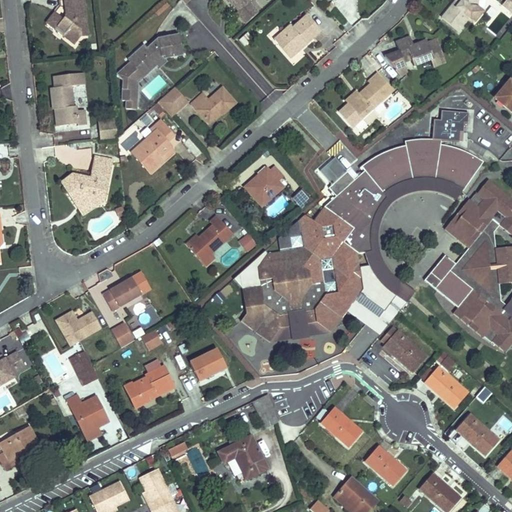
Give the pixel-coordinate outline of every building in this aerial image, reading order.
[(64,0),(66,16),(63,20),(55,13),(47,23),(55,30),(57,28),(65,34),(63,36),(75,45),(81,38),(80,36),(88,35),(84,4),(77,5),(76,0),(64,0)] [(236,13),(246,24),(258,13),(249,2),(251,0),(228,0),(238,11),(236,13)] [(456,8),(453,5),(442,18),(458,31),(468,18),(474,23),(483,12),(477,7),(478,0),(460,0),(462,1),(456,8)] [(478,0),(477,7),(483,12),(485,10),(486,0),(478,0)] [(331,3),(325,7),(330,12),(335,8),(331,3)] [(307,44),(320,31),(306,16),(293,28),(291,25),(278,36),(282,40),(278,44),(290,58),(301,49),(299,46),(305,41),(307,44)] [(342,26),(348,32),(353,27),(347,21),(342,26)] [(55,30),(63,36),(65,34),(57,28),(55,30)] [(164,59),(165,59),(173,57),(173,55),(183,53),(179,34),(158,39),(147,49),(144,45),(128,60),(130,63),(117,75),(123,82),(122,101),(126,101),(137,102),(138,91),(135,90),(136,82),(139,82),(157,66),(157,61),(162,57),(164,57),(164,59)] [(278,36),(274,40),(278,44),(282,40),(278,36)] [(410,37),(395,43),(399,52),(385,57),(396,70),(405,66),(404,62),(411,60),(414,66),(431,60),(442,56),(436,40),(427,43),(426,41),(418,44),(419,46),(415,48),(414,45),(413,46),(410,37)] [(442,56),(431,60),(434,67),(445,63),(442,56)] [(164,59),(164,57),(162,57),(157,61),(157,66),(159,69),(167,62),(165,59),(164,59)] [(405,66),(396,70),(401,77),(407,71),(405,66)] [(394,91),(377,73),(368,82),(369,84),(359,94),(348,104),(338,112),(353,128),(394,91)] [(51,89),(53,110),(55,109),(57,109),(59,126),(77,124),(77,126),(85,125),(84,111),(76,111),(76,107),(73,107),(71,86),(84,85),(83,74),(54,77),(55,88),(51,89)] [(511,82),(510,81),(495,98),(511,113),(511,82)] [(187,103),(174,88),(158,103),(164,110),(171,117),(187,103)] [(202,94),(191,104),(209,124),(215,118),(221,113),(223,115),(236,103),(222,88),(208,100),(202,94)] [(345,101),(348,104),(359,94),(356,91),(345,101)] [(125,109),(137,110),(137,102),(126,101),(125,109)] [(147,112),(149,114),(154,110),(159,115),(164,110),(158,103),(147,112)] [(359,267),(357,254),(364,253),(373,252),(372,247),(371,238),(372,230),(374,222),(376,215),(380,208),(384,203),(388,199),(384,195),(390,190),(393,189),(398,186),(403,184),(406,183),(408,182),(411,182),(414,181),(420,180),(428,180),(440,182),(445,183),(456,188),(461,190),(463,192),(483,162),(471,155),(461,151),(450,147),(440,145),(441,141),(459,142),(460,132),(463,133),(464,123),(467,123),(468,113),(441,111),(440,121),(433,120),(432,140),(419,140),(404,142),(405,146),(395,149),(383,153),(374,158),(365,164),(361,167),(364,171),(354,180),(351,177),(347,172),(328,189),(336,197),(324,207),(313,222),(304,215),(278,239),(280,252),(268,254),(265,251),(239,274),(242,290),(244,302),(251,307),(246,314),(240,322),(248,327),(260,325),(262,337),(270,343),(280,328),(293,326),(290,310),(301,309),(304,325),(316,323),(331,333),(336,325),(335,314),(347,311),(360,294),(384,312),(395,296),(401,289),(393,284),(389,280),(381,270),(378,264),(368,265),(359,267)] [(146,114),(139,120),(143,124),(150,118),(146,114)] [(98,123),(100,141),(118,139),(116,121),(98,123)] [(174,136),(160,121),(151,130),(154,133),(132,153),(150,173),(164,161),(160,156),(171,147),(167,142),(174,136)] [(271,141),(275,145),(283,138),(279,134),(271,141)] [(171,147),(160,156),(164,161),(175,151),(171,147)] [(112,160),(95,157),(90,179),(73,175),(69,194),(76,204),(87,197),(104,201),(112,160)] [(258,175),(250,183),(249,188),(252,192),(250,194),(262,207),(284,187),(279,182),(285,177),(275,166),(269,171),(265,166),(257,173),(258,175)] [(69,194),(73,175),(62,183),(69,194)] [(373,252),(364,253),(366,261),(368,265),(378,264),(381,270),(389,280),(393,284),(401,289),(395,296),(406,304),(407,304),(416,292),(402,283),(397,279),(390,272),(385,264),(381,255),(379,250),(378,241),(378,233),(380,226),(382,218),(384,215),(388,209),(393,203),(401,198),(409,194),(414,193),(421,192),(428,192),(432,192),(437,193),(444,195),(450,198),(456,201),(461,192),(461,190),(456,188),(445,183),(440,182),(428,180),(420,180),(414,181),(411,182),(408,182),(406,183),(403,184),(398,186),(393,189),(390,190),(384,195),(388,199),(384,203),(380,208),(376,215),(374,222),(372,230),(371,238),(372,247),(373,252)] [(492,184),(488,180),(477,194),(476,193),(474,195),(478,195),(481,197),(492,184)] [(250,183),(244,188),(250,194),(252,192),(249,188),(250,183)] [(511,199),(492,184),(481,197),(478,195),(474,195),(470,201),(472,203),(448,233),(468,249),(455,264),(445,256),(424,281),(458,308),(453,314),(482,338),(483,337),(489,342),(493,341),(495,339),(509,350),(511,345),(511,310),(506,305),(501,301),(499,284),(511,283),(511,247),(495,249),(494,232),(499,226),(511,236),(511,199)] [(312,201),(302,190),(296,196),(305,206),(312,201)] [(302,209),(305,206),(296,196),(293,199),(302,209)] [(87,197),(76,204),(83,215),(104,201),(87,197)] [(444,230),(448,233),(472,203),(470,201),(469,200),(444,230)] [(122,207),(116,210),(119,217),(125,214),(122,207)] [(211,255),(233,235),(216,216),(209,222),(212,225),(198,239),(188,248),(202,263),(211,255)] [(240,241),(248,251),(256,245),(248,235),(240,241)] [(186,246),(188,248),(198,239),(195,237),(186,246)] [(211,255),(202,263),(205,267),(214,259),(211,255)] [(233,280),(242,290),(239,274),(233,280)] [(134,279),(104,295),(112,311),(143,295),(134,279)] [(225,298),(220,293),(213,298),(218,304),(225,298)] [(360,294),(347,311),(380,336),(406,304),(395,296),(384,312),(360,294)] [(270,343),(331,333),(316,323),(304,325),(301,309),(290,310),(293,326),(280,328),(270,343)] [(56,321),(69,344),(100,327),(91,311),(77,320),(72,311),(56,321)] [(335,314),(336,325),(347,311),(335,314)] [(121,348),(134,341),(124,324),(111,331),(121,348)] [(248,327),(262,337),(260,325),(248,327)] [(425,357),(397,332),(392,328),(381,340),(386,345),(401,358),(399,360),(413,372),(425,357)] [(154,330),(141,338),(148,351),(162,343),(154,330)] [(509,350),(495,339),(493,341),(489,342),(491,343),(492,342),(506,354),(509,350)] [(178,347),(182,354),(188,351),(184,344),(178,347)] [(386,345),(384,347),(399,360),(401,358),(386,345)] [(209,376),(215,373),(216,373),(226,368),(217,350),(190,363),(199,382),(209,377),(209,376)] [(0,385),(15,378),(13,374),(25,367),(17,352),(4,359),(0,361),(0,385)] [(85,352),(75,357),(79,364),(73,367),(76,374),(91,365),(85,352)] [(443,353),(436,361),(448,371),(455,363),(443,353)] [(69,360),(73,367),(79,364),(75,357),(69,360)] [(148,374),(161,367),(158,361),(145,367),(148,374)] [(98,379),(91,365),(76,374),(83,387),(98,379)] [(154,394),(156,397),(174,388),(163,366),(161,367),(148,374),(145,375),(146,378),(132,385),(133,387),(126,391),(135,409),(150,401),(150,400),(148,397),(154,394)] [(420,378),(425,383),(427,381),(434,373),(429,368),(420,378)] [(466,394),(438,369),(434,373),(427,381),(442,394),(440,396),(454,408),(466,394)] [(427,381),(425,383),(440,396),(442,394),(427,381)] [(132,385),(131,382),(124,386),(126,391),(133,387),(132,385)] [(485,398),(489,393),(484,388),(480,393),(485,398)] [(278,423),(268,395),(252,402),(266,429),(278,423)] [(108,422),(96,397),(81,405),(77,396),(67,401),(84,434),(97,427),(108,422)] [(346,422),(347,421),(334,409),(322,424),(348,447),(360,434),(346,422)] [(498,441),(470,416),(459,429),(473,441),(471,443),(485,455),(498,441)] [(360,434),(361,433),(347,421),(346,422),(360,434)] [(0,450),(2,449),(8,459),(20,453),(22,455),(39,445),(29,427),(0,442),(0,450)] [(97,427),(84,434),(87,441),(101,435),(97,427)] [(459,429),(457,431),(471,443),(473,441),(459,429)] [(251,436),(218,453),(224,464),(235,458),(246,479),(268,469),(251,436)] [(184,443),(172,448),(175,454),(187,448),(184,443)] [(390,461),(392,460),(378,448),(366,462),(392,486),(404,473),(390,461)] [(22,455),(20,453),(8,459),(2,449),(0,450),(0,460),(5,470),(24,459),(22,455)] [(511,453),(511,452),(500,464),(511,475),(511,453)] [(404,473),(405,471),(392,460),(390,461),(404,473)] [(511,475),(500,464),(498,467),(511,478),(511,475)] [(147,503),(151,511),(172,500),(157,470),(139,478),(150,502),(147,503)] [(445,488),(446,487),(433,475),(420,490),(445,511),(447,511),(458,500),(445,488)] [(368,511),(379,501),(352,477),(334,497),(343,505),(346,502),(357,511),(368,511)] [(105,511),(106,511),(116,507),(129,500),(120,482),(89,497),(96,511),(105,511)] [(178,511),(187,511),(176,483),(168,486),(178,511)] [(458,500),(459,499),(446,487),(445,488),(458,500)] [(150,502),(146,492),(142,493),(147,503),(150,502)] [(401,502),(407,507),(410,503),(404,498),(401,502)] [(178,511),(172,500),(151,511),(178,511)] [(318,500),(309,510),(312,511),(328,511),(330,510),(318,500)] [(343,505),(342,506),(349,511),(357,511),(346,502),(343,505)]
